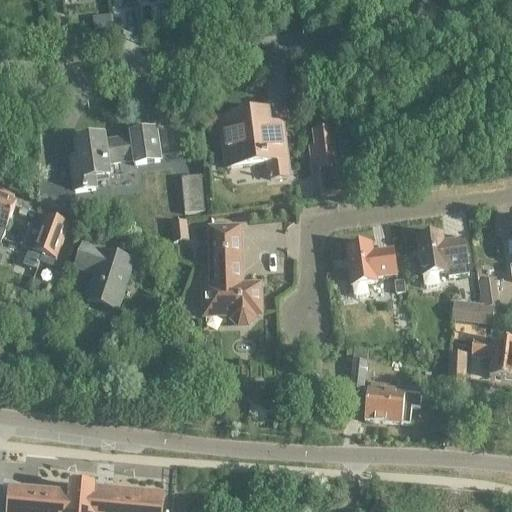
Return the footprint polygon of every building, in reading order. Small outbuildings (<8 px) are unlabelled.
[(271,147),(266,113),(219,119),(226,168),(267,163),(269,180),(288,178),(283,145),(271,147)] [(337,169),(332,129),(312,131),(314,146),(309,147),(311,165),(317,165),(317,171),(337,169)] [(135,165),(159,162),(155,131),(130,135),(131,138),(103,142),(102,139),(76,143),(78,161),(72,162),(76,193),(94,191),(93,180),(108,178),(106,165),(134,160),(135,165)] [(204,212),(201,176),(180,178),(184,214),(204,212)] [(0,227),(6,230),(16,203),(0,196),(0,227)] [(27,250),(22,264),(36,270),(42,255),(56,260),(68,226),(38,215),(33,228),(39,231),(31,252),(27,250)] [(188,241),(186,221),(170,223),(173,243),(188,241)] [(203,288),(204,316),(231,315),(231,319),(238,326),(247,325),(253,319),(252,314),(259,314),(258,286),(239,287),(238,229),(210,230),(211,287),(203,288)] [(416,238),(421,276),(447,272),(446,268),(466,266),(463,240),(443,243),(442,235),(416,238)] [(116,312),(133,260),(103,251),(104,249),(82,242),(74,266),(95,273),(85,302),(116,312)] [(345,248),(350,286),(376,282),(375,278),(395,276),(392,250),(372,253),(371,245),(345,248)] [(482,307),(475,306),(473,323),(485,325),(488,307),(498,306),(495,278),(478,280),(482,307)] [(475,306),(463,304),(460,322),(473,323),(475,306)] [(511,343),(493,341),(492,345),(473,343),(471,357),(490,360),(488,378),(500,380),(499,388),(511,389),(511,343)] [(465,387),(466,356),(449,356),(448,387),(465,387)] [(362,391),(365,363),(351,361),(348,389),(362,391)] [(418,409),(420,396),(366,390),(362,421),(408,426),(410,408),(418,409)] [(160,511),(161,505),(91,499),(92,490),(70,488),(69,501),(6,495),(4,511),(160,511)]
